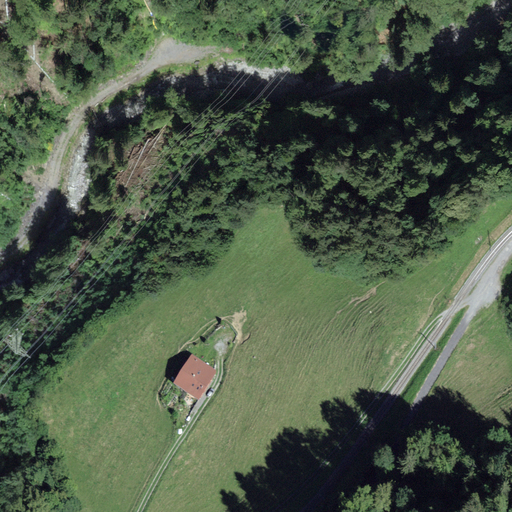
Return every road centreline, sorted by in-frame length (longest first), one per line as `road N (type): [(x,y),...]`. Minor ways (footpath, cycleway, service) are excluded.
road 1 (track): [(511,245),(479,295),(430,326),(272,511)]
road 2 (track): [(0,258),(32,230),(79,115),(99,95),(182,49)]
road 3 (track): [(479,295),(388,461),(341,511)]
road 4 (track): [(139,511),(219,377),(220,359)]
